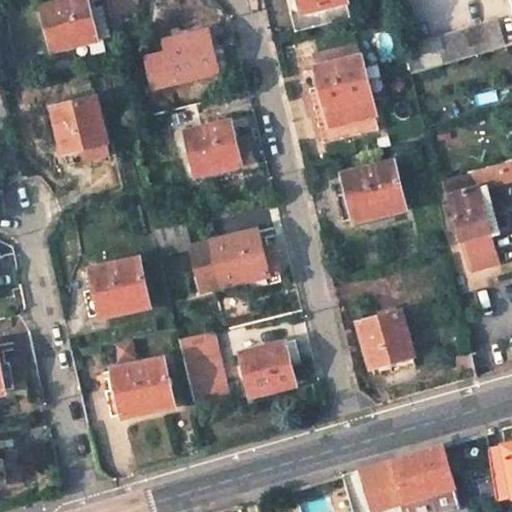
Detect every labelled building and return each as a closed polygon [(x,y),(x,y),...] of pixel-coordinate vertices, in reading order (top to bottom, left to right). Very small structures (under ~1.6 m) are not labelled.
[(88,0),(60,0),(43,4),(54,48),(76,42),(79,54),(113,45),(110,31),(98,34),(93,15),(88,0)] [(305,6),(303,0),(293,0),(296,8),(305,6)] [(303,0),(305,6),(296,8),(300,29),(354,16),(350,0),(303,0)] [(498,24),(407,49),(412,74),(505,47),(498,24)] [(212,29),(167,40),(170,53),(151,57),(158,87),(222,72),(217,50),(212,29)] [(360,46),(316,57),(318,69),(363,59),(360,46)] [(363,59),(318,69),(319,74),(310,76),(311,80),(316,102),(319,116),(322,130),(377,118),(372,102),(363,59)] [(316,102),(311,80),(303,82),(308,104),(316,102)] [(94,97),(50,106),(61,152),(84,146),(105,141),(94,97)] [(235,121),(188,131),(198,174),(244,164),(239,143),(235,121)] [(355,222),(406,212),(395,164),(343,175),(348,194),(339,196),(342,207),(345,217),(353,215),(355,222)] [(511,164),(446,184),(462,246),(492,238),(479,191),(473,192),(471,183),(474,183),(506,184),(511,182),(511,164)] [(180,209),(151,216),(154,230),(183,223),(180,209)] [(183,223),(154,230),(160,254),(190,248),(183,223)] [(258,231),(212,241),(193,247),(205,290),(247,282),(250,291),(273,285),(271,276),(277,275),(274,263),(271,250),(263,253),(258,231)] [(139,259),(91,269),(96,292),(102,315),(151,305),(139,259)] [(370,368),(389,362),(393,374),(415,367),(412,356),(399,313),(357,325),(370,368)] [(214,331),(178,338),(187,378),(194,410),(231,401),(214,331)] [(285,343),(240,355),(250,396),(296,385),(292,369),(302,366),(299,354),(296,343),(286,345),(285,343)] [(164,359),(108,370),(110,382),(112,393),(118,391),(124,417),(174,406),(164,359)] [(511,443),(487,450),(495,499),(511,495),(511,443)] [(417,453),(394,460),(406,501),(455,487),(444,446),(417,453)] [(406,501),(394,460),(362,469),(373,510),(406,501)] [(359,470),(343,474),(350,499),(365,495),(359,470)]
